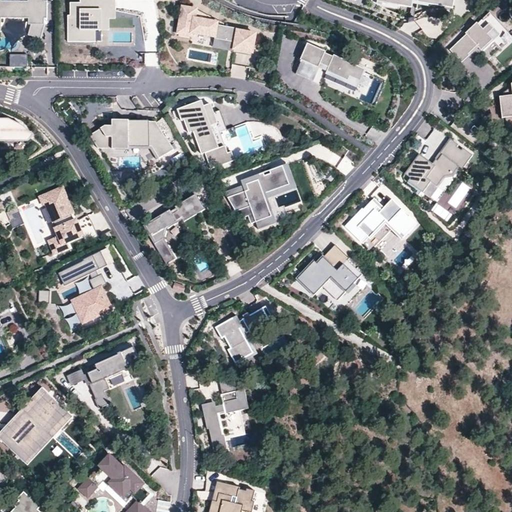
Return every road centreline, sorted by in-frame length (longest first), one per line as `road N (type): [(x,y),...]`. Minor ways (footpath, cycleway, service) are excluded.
road 1 (residential): [(43,108),(43,94),(53,88),(249,85),(286,99),(378,158)]
road 2 (residential): [(378,158),(281,257),(239,286),(168,316)]
road 3 (residential): [(168,316),(43,108)]
road 4 (residential): [(308,0),(383,33),(422,67),(423,99),(378,158)]
road 5 (residential): [(180,511),(186,436),(168,316)]
